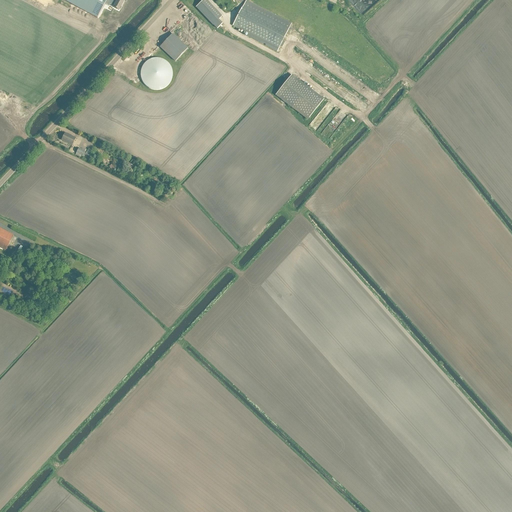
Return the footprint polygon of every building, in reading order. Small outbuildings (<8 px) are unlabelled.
[(113,8),(119,11),(123,2),(120,0),(62,0),(97,18),(107,0),(112,0),(116,2),(113,8)] [(205,0),(203,0),(196,7),(213,25),(222,17),(205,0)] [(291,24),(246,1),(243,6),(242,6),(232,26),(278,50),(291,24)] [(178,13),(182,21),(189,17),(185,10),(178,13)] [(172,34),(160,47),(175,62),(187,49),(172,34)] [(324,100),(292,75),(275,96),(307,120),(324,100)] [(76,139),(65,133),(61,141),(72,146),(76,139)] [(85,153),(85,152),(78,149),(75,154),(76,154),(75,156),(82,159),(85,153)] [(0,248),(6,251),(14,236),(0,228),(0,248)] [(21,259),(27,262),(32,251),(27,248),(21,259)] [(33,303),(36,299),(27,294),(25,299),(33,303)]
